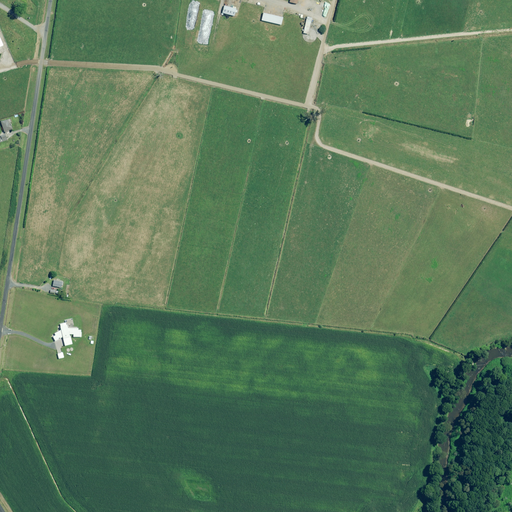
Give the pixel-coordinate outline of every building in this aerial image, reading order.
[(232,8),(224,6),(222,13),(234,16),(236,8),(233,7),(232,8)] [(282,17),(263,13),(261,20),(281,25),(282,17)] [(311,18),(307,17),(303,33),(308,34),(311,18)] [(13,129),(9,119),(1,122),(4,133),(9,131),(9,130),(13,129)] [(59,339),(58,338),(60,338),(60,339),(63,337),(65,346),(73,344),(70,336),(69,334),(73,334),(73,337),(81,337),(81,330),(78,330),(78,328),(68,328),(68,323),(60,324),(61,329),(54,333),(55,335),(53,337),(55,341),(59,339)]
